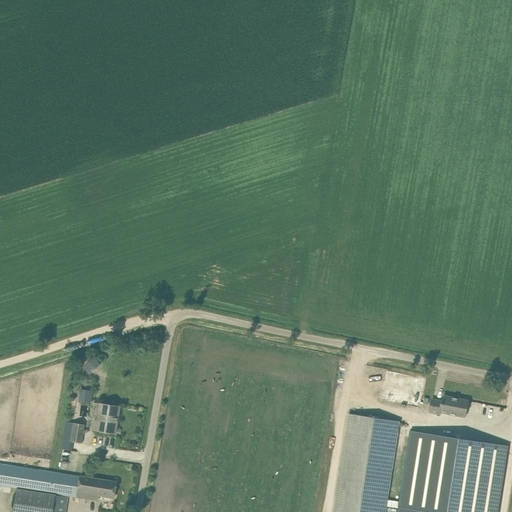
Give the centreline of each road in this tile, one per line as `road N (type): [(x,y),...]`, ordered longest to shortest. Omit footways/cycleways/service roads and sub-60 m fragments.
road 1 (unclassified): [(137,511),(171,315),(189,312),(511,378)]
road 2 (track): [(0,365),(171,315)]
